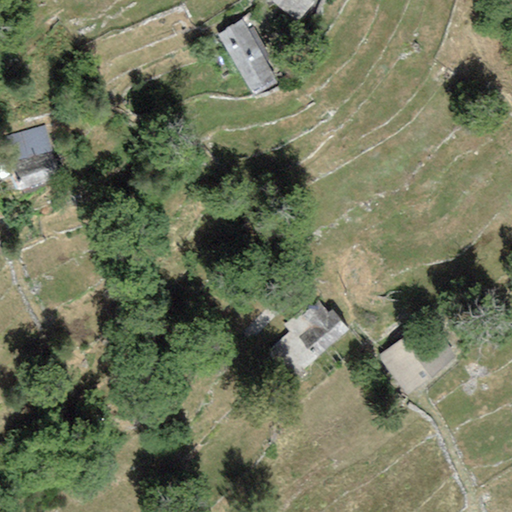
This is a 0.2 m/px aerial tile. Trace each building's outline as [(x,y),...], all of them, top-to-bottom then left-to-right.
[(309,0),(273,0),(297,17),(309,0)] [(243,19),(218,32),(249,88),(274,74),(243,19)] [(44,125),(1,139),(9,165),(53,151),(44,125)] [(53,151),(9,165),(15,187),(60,171),(53,151)] [(315,296),(285,322),(291,330),(274,344),(295,369),(346,326),(331,308),(326,310),(315,296)] [(452,353),(423,316),(376,353),(406,390),(452,353)]
